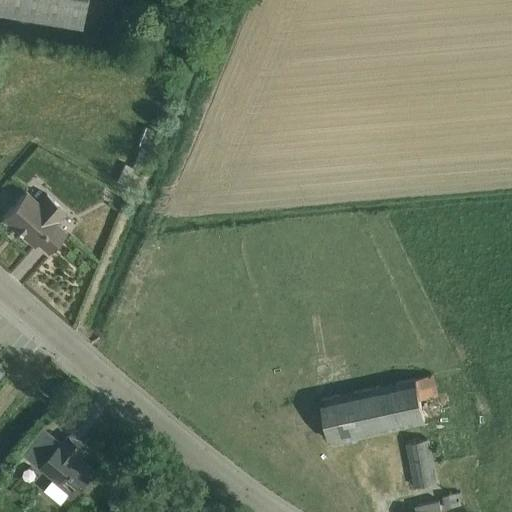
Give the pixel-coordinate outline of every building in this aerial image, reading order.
[(86,0),(0,0),(0,18),(82,33),(87,1),(86,0)] [(124,164),(116,181),(125,185),(135,183),(150,150),(140,146),(131,167),(124,164)] [(25,193),(3,218),(35,248),(38,244),(51,255),(67,235),(56,224),(66,213),(46,195),(38,205),(25,193)] [(416,378),(322,399),(332,442),(425,421),(416,378)] [(71,500),(95,471),(80,459),(86,451),(68,436),(62,443),(61,442),(40,468),(70,492),(66,496),(71,500)] [(436,448),(431,449),(429,439),(407,443),(416,486),(437,482),(434,465),(439,463),(436,448)] [(465,504),(462,492),(444,496),(446,508),(465,504)] [(416,505),(417,511),(441,511),(440,500),(416,505)]
